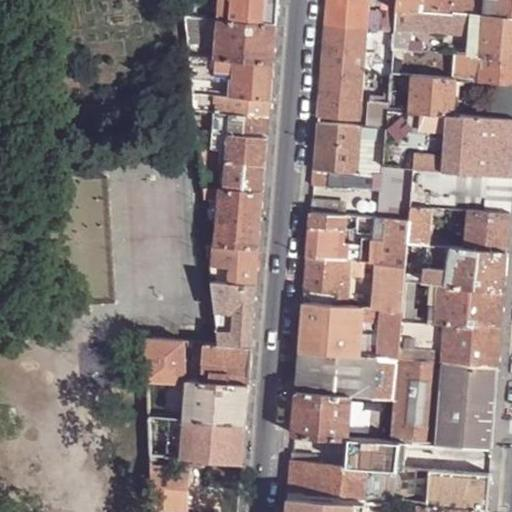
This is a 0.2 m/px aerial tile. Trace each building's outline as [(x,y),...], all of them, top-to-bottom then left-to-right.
[(218,0),(217,18),(220,18),(230,19),(231,0),(218,0)] [(278,24),(280,0),(231,0),(230,19),(278,24)] [(329,0),(327,25),(367,28),(368,0),(399,3),(398,0),(329,0)] [(398,8),(418,9),(419,0),(398,0),(399,3),(398,8)] [(500,16),(501,0),(424,0),(424,10),(486,14),(500,16)] [(511,16),(511,0),(501,0),(500,16),(511,16)] [(187,4),(188,15),(203,16),(214,17),(215,8),(215,7),(187,4)] [(440,29),(441,26),(454,28),(453,30),(484,33),(486,14),(424,10),(418,9),(398,8),(398,11),(397,26),(440,29)] [(396,30),(397,26),(398,11),(388,9),(387,17),(383,17),(383,29),(396,30)] [(511,16),(500,16),(486,14),(484,33),(483,46),(483,54),(511,55),(511,16)] [(206,42),(203,16),(188,15),(191,45),(206,42)] [(276,61),(278,24),(230,19),(220,18),(219,32),(218,56),(240,58),(276,61)] [(360,120),(367,28),(327,25),(320,116),(360,120)] [(416,33),(396,31),(395,46),(424,49),(425,40),(416,39),(416,33)] [(456,51),(469,52),(470,45),(470,39),(445,37),(444,50),(456,51)] [(474,53),(483,54),(483,46),(474,45),(474,53)] [(424,49),(395,46),(394,52),(394,57),(393,73),(414,75),(433,76),(433,49),(424,49)] [(454,71),(481,74),(483,54),(474,53),(469,52),(456,51),(454,71)] [(192,53),(195,77),(238,79),(240,58),(218,56),(192,53)] [(511,82),(511,55),(483,54),(481,74),(480,80),(485,80),(494,81),(511,82)] [(382,75),(392,76),(393,73),(394,57),(386,57),(384,57),(382,75)] [(273,99),(276,61),(240,58),(238,79),(236,96),(273,99)] [(412,109),(455,112),(457,78),(433,76),(414,75),(412,109)] [(390,108),(390,100),(392,81),(387,80),(385,100),(372,99),(370,126),(388,128),(390,108)] [(511,82),(494,81),(491,116),(511,117),(511,82)] [(214,103),(223,103),(223,112),(229,112),(230,95),(214,94),(214,103)] [(271,116),(273,99),(236,96),(230,95),(229,112),(271,116)] [(441,168),(460,169),(464,113),(455,112),(412,109),(390,108),(388,128),(388,137),(385,164),(415,166),(441,168)] [(232,132),(270,135),(271,116),(229,112),(223,112),(218,112),(216,131),(232,132)] [(511,117),(491,116),(482,115),(477,114),(464,113),(460,169),(488,172),(511,173),(511,117)] [(362,126),(319,122),(314,182),(374,187),(375,172),(358,171),(361,135),(362,126)] [(362,126),(361,135),(388,137),(388,128),(370,126),(362,126)] [(229,161),(232,132),(216,131),(214,131),(213,146),(223,147),(220,187),(223,187),(226,188),(229,161)] [(267,165),(270,135),(232,132),(229,161),(267,165)] [(375,172),(374,187),(382,187),(384,164),(385,164),(388,137),(361,135),(358,171),(375,172)] [(267,165),(229,161),(226,188),(265,190),(267,165)] [(385,164),(384,164),(382,187),(380,216),(410,219),(412,202),(415,166),(385,164)] [(415,166),(412,202),(432,204),(437,205),(441,168),(415,166)] [(485,209),(488,172),(460,169),(441,168),(437,205),(455,207),(460,207),(470,208),(485,209)] [(511,193),(511,173),(488,172),(485,209),(510,212),(511,193)] [(207,187),(207,196),(222,197),(223,187),(220,187),(207,187)] [(226,188),(223,187),(222,197),(218,242),(260,246),(265,190),(226,188)] [(313,197),(312,211),(345,213),(346,200),(313,197)] [(409,241),(430,243),(432,204),(412,202),(410,219),(409,241)] [(508,250),(510,212),(485,209),(470,208),(467,246),(508,250)] [(345,213),(312,211),(308,255),(344,258),(349,258),(350,243),(346,243),(347,227),(348,214),(345,213)] [(359,215),(348,214),(347,227),(358,227),(359,215)] [(409,241),(410,219),(380,216),(376,216),(372,260),(375,261),(377,261),(384,262),(407,263),(409,241)] [(219,257),(234,259),(233,281),(259,284),(260,246),(218,242),(216,242),(211,242),(213,257),(219,257)] [(350,243),(349,258),(354,259),(360,259),(361,244),(350,243)] [(425,265),(423,281),(432,281),(440,282),(447,283),(453,245),(451,245),(437,243),(430,243),(427,265),(425,265)] [(505,288),(508,250),(467,246),(453,245),(447,283),(505,288)] [(308,255),(306,288),(343,290),(344,258),(308,255)] [(343,290),(306,288),(304,301),(350,304),(353,275),(354,259),(349,258),(344,258),(343,290)] [(360,259),(354,259),(353,275),(376,277),(377,261),(375,261),(372,260),(360,259)] [(376,277),(383,277),(384,262),(377,261),(376,277)] [(406,273),(407,263),(384,262),(383,277),(376,277),(374,307),(382,307),(403,308),(406,279),(406,273)] [(418,280),(406,279),(403,308),(403,317),(432,320),(437,320),(440,282),(432,281),(429,313),(416,312),(418,280)] [(256,311),(259,284),(233,281),(215,280),(218,309),(256,311)] [(502,325),(505,288),(447,283),(440,282),(437,320),(447,321),(502,325)] [(300,348),(360,353),(362,326),(364,305),(350,304),(304,301),(300,348)] [(374,307),(364,305),(362,326),(371,327),(374,329),(371,332),(369,353),(379,354),(382,307),(374,307)] [(403,317),(403,308),(382,307),(381,330),(379,354),(400,356),(401,346),(403,317)] [(256,319),(256,311),(218,309),(222,343),(253,345),(256,319)] [(431,346),(433,327),(431,327),(432,320),(403,317),(401,346),(435,348),(434,358),(444,359),(445,347),(431,346)] [(446,328),(447,321),(437,320),(432,320),(431,327),(433,327),(446,328)] [(499,363),(502,325),(447,321),(446,328),(445,347),(444,359),(499,363)] [(149,338),(150,376),(160,376),(187,379),(185,340),(149,338)] [(251,384),(253,345),(222,343),(206,342),(202,380),(251,384)] [(437,442),(444,359),(434,358),(400,356),(379,354),(369,353),(360,353),(300,348),(297,390),(352,393),(386,396),(396,397),(393,425),(392,439),(402,440),(406,440),(437,442)] [(492,447),(499,363),(444,359),(437,442),(492,447)] [(150,376),(151,386),(160,388),(160,376),(150,376)] [(248,421),(251,384),(202,380),(191,379),(189,408),(188,417),(207,418),(248,421)] [(348,436),(352,393),(297,390),(294,432),(322,434),(348,436)] [(179,416),(188,417),(189,408),(180,408),(179,416)] [(153,455),(171,456),(186,457),(204,458),(207,418),(188,417),(179,416),(151,415),(153,455)] [(248,421),(207,418),(204,458),(205,458),(244,462),(248,421)] [(348,436),(346,463),(367,464),(399,466),(401,446),(402,440),(392,439),(348,436)] [(292,451),(292,457),(317,459),(317,453),(292,451)] [(171,456),(153,455),(154,465),(170,466),(171,456)] [(367,464),(346,463),(320,461),(320,459),(317,459),(292,457),(288,494),(365,500),(367,464)] [(367,464),(365,500),(386,502),(386,500),(418,503),(428,504),(432,468),(404,467),(399,466),(367,464)] [(154,465),(156,506),(165,506),(190,507),(194,468),(170,466),(154,465)] [(487,508),(490,474),(432,468),(428,504),(487,508)] [(288,494),(287,511),(385,511),(386,502),(365,500),(288,494)] [(487,511),(487,508),(428,504),(418,503),(417,511),(487,511)]
